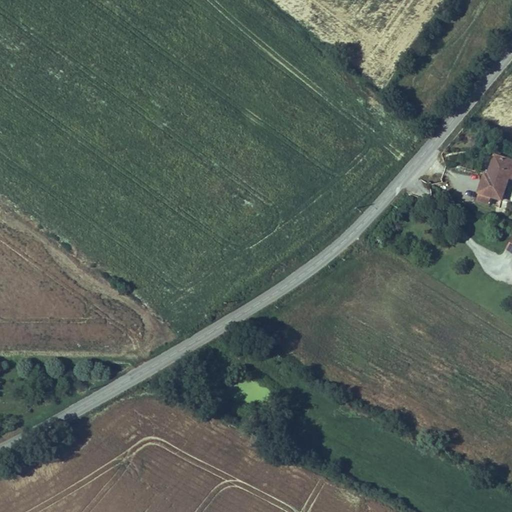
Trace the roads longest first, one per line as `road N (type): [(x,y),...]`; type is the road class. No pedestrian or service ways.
road 1 (secondary): [(0,450),(251,309),(339,243),(511,48)]
road 2 (unknown): [(404,174),(502,273)]
